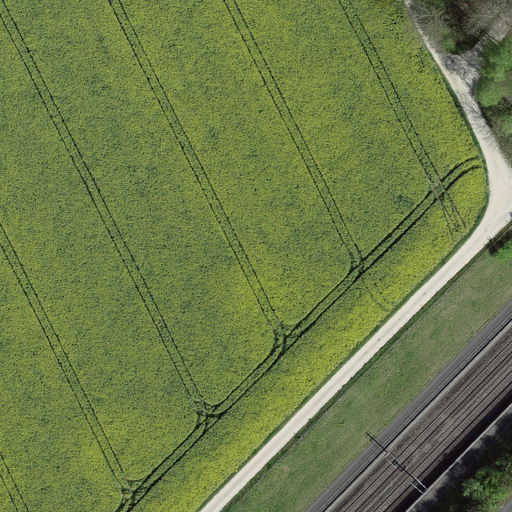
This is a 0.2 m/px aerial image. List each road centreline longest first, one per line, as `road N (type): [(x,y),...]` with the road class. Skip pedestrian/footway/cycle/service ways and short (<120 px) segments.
road 1 (track): [(511,210),(211,511)]
road 2 (track): [(422,0),(511,194)]
